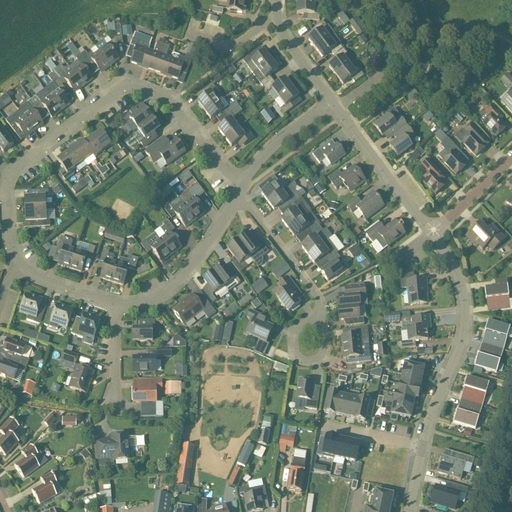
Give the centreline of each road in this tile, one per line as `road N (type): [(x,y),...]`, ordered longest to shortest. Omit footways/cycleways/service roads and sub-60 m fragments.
road 1 (residential): [(237,186),(167,98),(119,89),(8,178),(8,239),(17,265)]
road 2 (unclassified): [(423,446),(463,313),(456,270),(432,233)]
road 3 (residential): [(114,305),(159,295),(179,278),(236,198)]
road 4 (unclassified): [(432,233),(333,105)]
road 5 (residential): [(317,315),(317,297),(236,198)]
road 6 (residential): [(237,186),(269,148),(333,105)]
